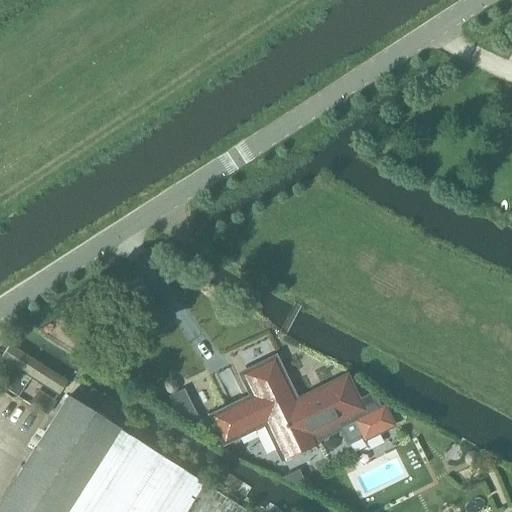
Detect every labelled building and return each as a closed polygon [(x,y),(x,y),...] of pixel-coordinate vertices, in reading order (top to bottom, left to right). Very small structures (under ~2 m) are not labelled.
[(7,360),(62,392),(71,376),(17,344),(7,360)] [(256,398),(214,418),(224,440),(260,423),(273,450),(280,447),(283,454),(312,441),(321,437),(322,441),(342,431),(347,442),(361,436),(364,441),(395,425),(383,399),(358,410),(345,382),(295,406),(274,362),(245,376),(256,398)] [(21,383),(25,376),(12,367),(0,386),(18,397),(25,386),(21,383)] [(29,404),(47,416),(56,401),(38,390),(29,404)] [(183,390),(168,397),(182,425),(197,418),(183,390)] [(69,397),(0,503),(0,511),(68,511),(121,431),(69,397)] [(121,431),(68,511),(184,511),(202,483),(121,431)] [(298,470),(281,478),(292,484),(302,479),(298,470)]
